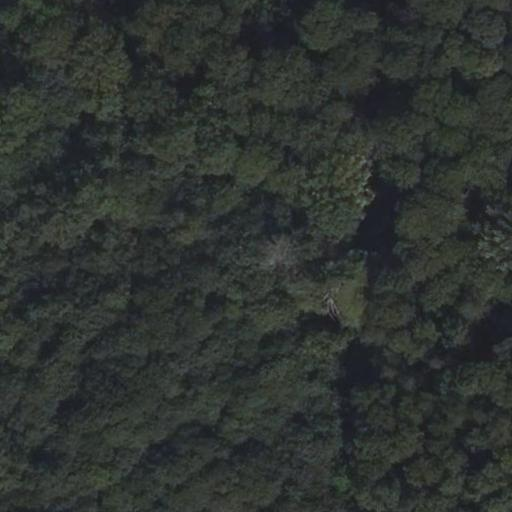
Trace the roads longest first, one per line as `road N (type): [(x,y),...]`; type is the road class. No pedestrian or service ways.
road 1 (track): [(356,257),(361,511)]
road 2 (track): [(386,20),(356,257)]
